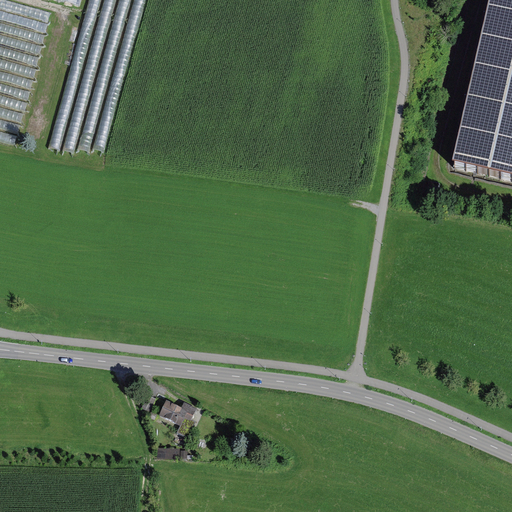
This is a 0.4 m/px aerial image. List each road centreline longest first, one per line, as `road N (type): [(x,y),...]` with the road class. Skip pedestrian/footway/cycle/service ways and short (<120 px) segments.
road 1 (unclassified): [(393,0),(401,95),(353,394)]
road 2 (track): [(381,211),(0,149)]
road 3 (tertiary): [(0,349),(353,394)]
road 4 (tertiary): [(353,394),(511,455)]
road 5 (track): [(144,511),(149,457),(111,361)]
